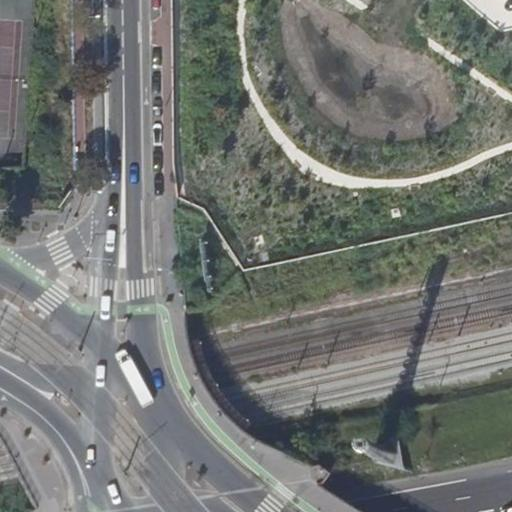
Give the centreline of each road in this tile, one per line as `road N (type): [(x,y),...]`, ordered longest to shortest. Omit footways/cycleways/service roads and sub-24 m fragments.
road 1 (tertiary): [(143,345),(121,91)]
road 2 (primary): [(270,511),(151,400)]
road 3 (tertiary): [(111,191),(101,345)]
road 4 (tertiary): [(111,191),(76,243),(48,257),(0,258)]
road 5 (primary): [(0,381),(54,424),(94,471)]
road 6 (primary): [(101,345),(51,298),(0,266)]
